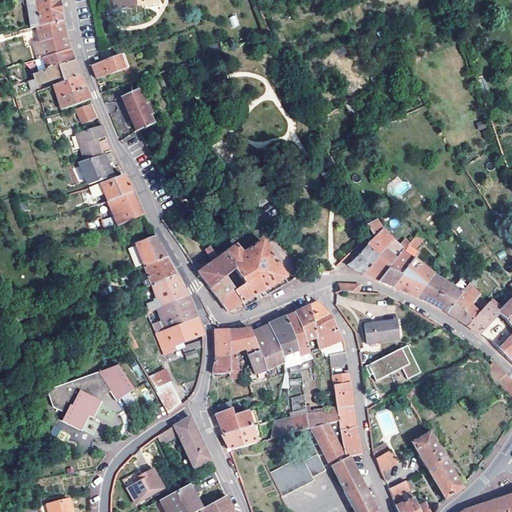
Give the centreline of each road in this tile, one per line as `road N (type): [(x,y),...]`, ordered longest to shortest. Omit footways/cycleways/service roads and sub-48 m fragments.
road 1 (residential): [(192,285),(117,147),(82,66),(68,0)]
road 2 (residential): [(315,285),(350,340),(369,468),(389,511)]
road 3 (residential): [(511,372),(397,296),(347,279),(315,285)]
road 4 (residential): [(198,405),(125,453),(108,479),(104,511)]
road 5 (residential): [(315,285),(234,319),(220,317),(192,285)]
road 6 (residential): [(192,285),(209,345),(198,405)]
